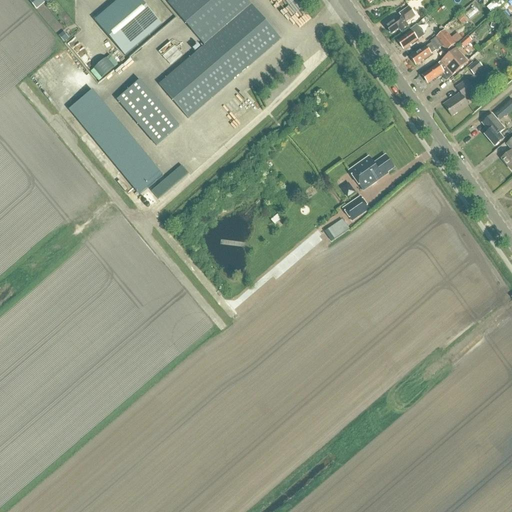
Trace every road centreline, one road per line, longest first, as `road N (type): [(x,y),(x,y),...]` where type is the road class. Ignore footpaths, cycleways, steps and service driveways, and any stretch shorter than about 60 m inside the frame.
road 1 (tertiary): [(511,242),(343,0)]
road 2 (track): [(23,88),(138,225)]
road 3 (track): [(151,215),(138,225),(220,325)]
